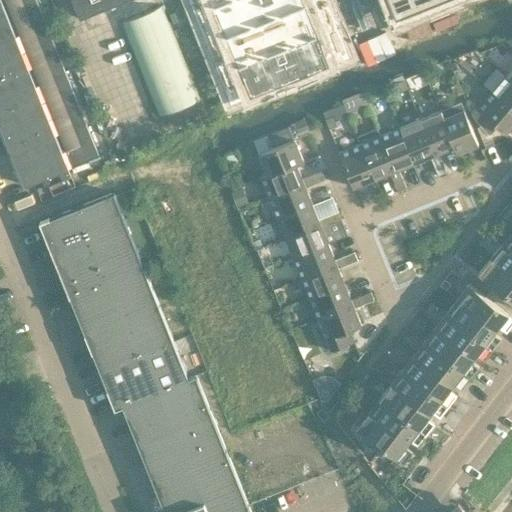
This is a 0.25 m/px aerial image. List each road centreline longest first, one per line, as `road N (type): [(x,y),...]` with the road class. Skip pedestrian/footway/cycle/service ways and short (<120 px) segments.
road 1 (unclassified): [(111,511),(0,228)]
road 2 (residential): [(404,312),(506,192)]
road 3 (residential): [(362,226),(480,179),(506,192)]
road 4 (residential): [(421,511),(511,391)]
